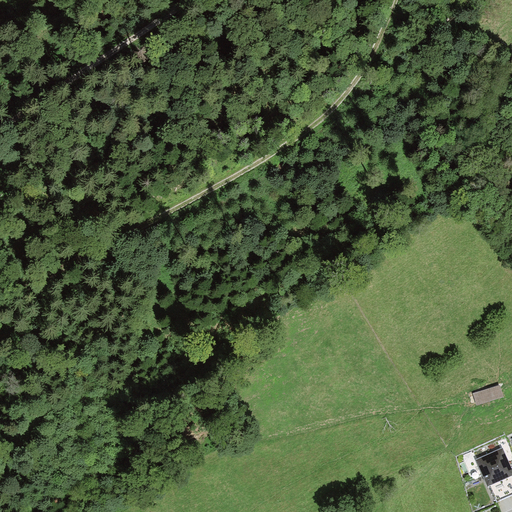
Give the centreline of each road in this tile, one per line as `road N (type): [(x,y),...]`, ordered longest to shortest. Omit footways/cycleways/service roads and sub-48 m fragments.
road 1 (track): [(0,303),(312,126),(361,72),(395,0)]
road 2 (track): [(0,131),(185,0)]
road 3 (track): [(32,511),(183,421)]
